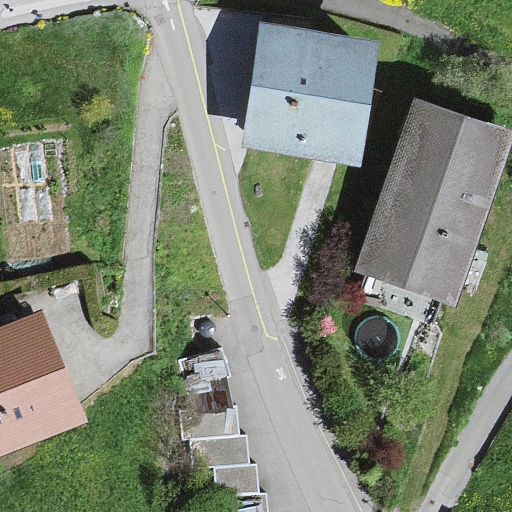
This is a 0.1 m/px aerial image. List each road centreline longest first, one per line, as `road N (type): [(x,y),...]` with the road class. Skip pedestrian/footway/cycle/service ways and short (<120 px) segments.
road 1 (residential): [(141,0),(278,399),(328,511)]
road 2 (residential): [(321,0),(494,55),(511,69)]
road 3 (unclassified): [(511,370),(433,511)]
